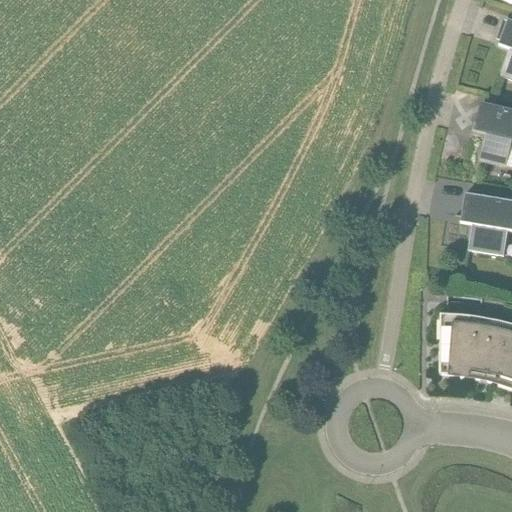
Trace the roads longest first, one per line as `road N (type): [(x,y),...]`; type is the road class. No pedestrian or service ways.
road 1 (residential): [(380,380),(424,131),(463,0)]
road 2 (residential): [(380,380),(357,382),(333,407),(330,437),(345,463),(389,472),(413,454),(423,426)]
